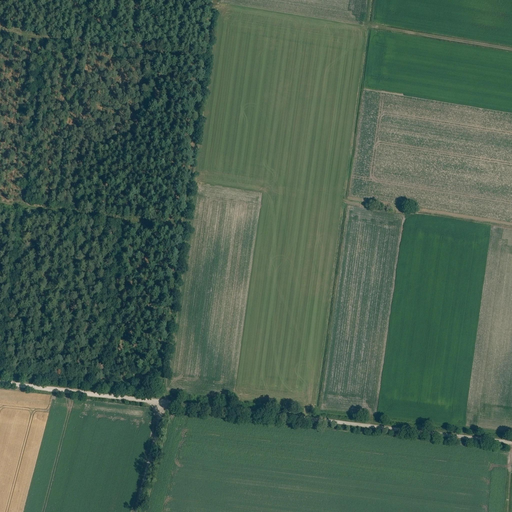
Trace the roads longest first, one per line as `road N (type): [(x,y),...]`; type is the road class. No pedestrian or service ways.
road 1 (track): [(158,401),(511,441)]
road 2 (track): [(0,382),(158,401)]
